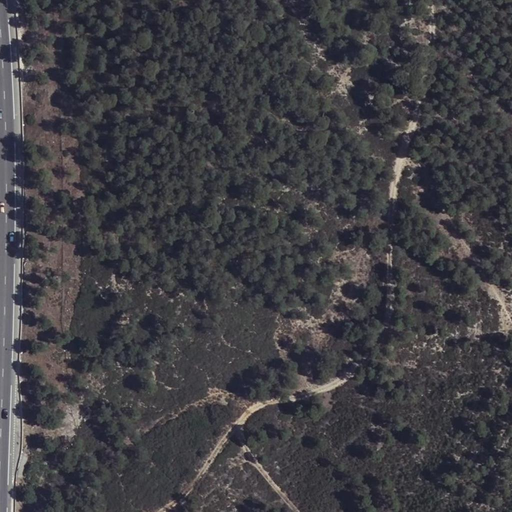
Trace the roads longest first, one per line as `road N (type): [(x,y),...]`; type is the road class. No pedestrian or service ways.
road 1 (track): [(407,138),(389,326),(355,371),(240,420),(192,490),(162,511)]
road 2 (motorway): [(0,402),(8,115),(0,23)]
road 3 (track): [(407,138),(428,80),(424,0)]
